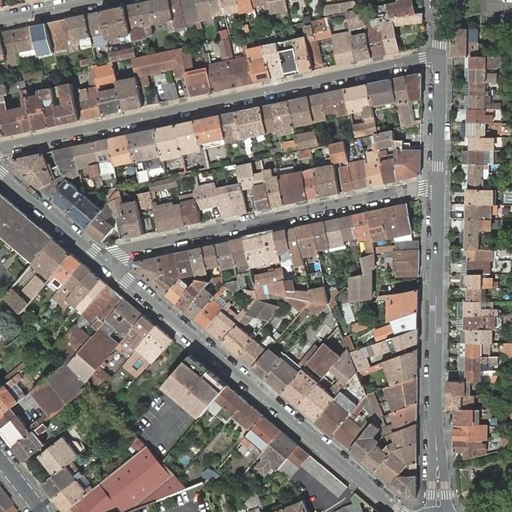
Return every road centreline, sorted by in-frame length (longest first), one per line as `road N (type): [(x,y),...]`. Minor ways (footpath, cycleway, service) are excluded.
road 1 (residential): [(439,56),(0,149)]
road 2 (residential): [(100,258),(398,511)]
road 3 (residential): [(100,258),(437,186)]
road 4 (tertiary): [(437,186),(437,511)]
road 5 (residential): [(0,172),(100,258)]
road 6 (tertiary): [(439,56),(437,186)]
